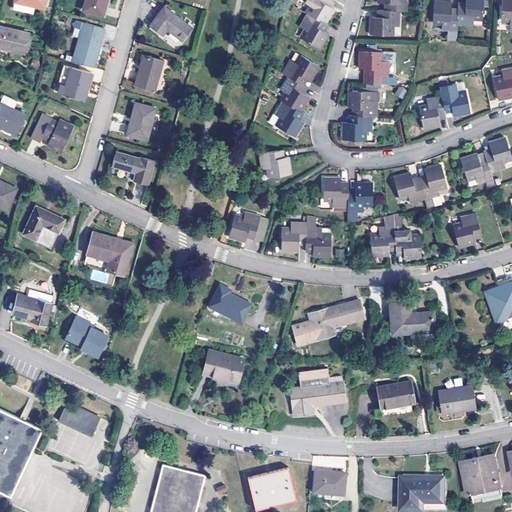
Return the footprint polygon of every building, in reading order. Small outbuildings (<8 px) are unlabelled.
[(86,0),(83,10),(105,16),(108,0),(86,0)] [(335,9),(331,6),(325,3),(326,0),(306,0),(306,2),(311,5),(308,12),(309,12),(325,22),(326,22),(335,9)] [(391,9),(400,10),(408,10),(407,0),(378,0),(379,3),(384,3),(391,3),(391,9)] [(443,29),(458,30),(458,23),(459,14),(452,13),(452,5),(452,0),(434,0),(433,21),(443,21),(443,29)] [(459,6),(459,14),(458,23),(474,24),(474,16),(483,17),(484,0),(466,0),(466,6),(459,6)] [(510,25),(511,25),(511,0),(503,0),(503,17),(510,18),(510,25)] [(182,41),(193,27),(165,6),(159,12),(150,25),(163,35),(168,29),(182,41)] [(400,25),(400,10),(391,9),(384,9),(383,16),(377,16),(371,15),(372,34),(392,34),(392,25),(400,25)] [(325,22),(309,12),(301,27),(307,29),(302,38),(321,48),(330,34),(327,32),(321,28),(325,22)] [(74,57),(96,62),(106,27),(76,19),(74,27),(81,29),(74,57)] [(321,28),(327,32),(330,25),(326,22),(325,22),(321,28)] [(0,47),(25,53),(30,32),(0,25),(0,47)] [(370,76),(389,77),(389,60),(380,59),(381,51),(360,50),(360,68),(364,68),(364,76),(370,76)] [(289,75),(299,81),(302,74),(309,78),(312,80),(321,65),(302,54),(297,61),(291,58),(284,72),(289,75)] [(136,83),(156,89),(164,60),(144,55),(142,64),(137,79),(136,83)] [(67,96),(85,100),(86,97),(93,72),(79,68),(67,65),(62,84),(70,85),(67,96)] [(511,67),(502,69),(503,78),(495,80),(499,99),(511,96),(511,67)] [(299,81),(304,83),(306,85),(309,78),(302,74),(299,81)] [(311,96),(306,93),(300,90),(304,83),(299,81),(289,75),(282,89),(287,92),(282,100),(284,100),(299,110),(302,111),(311,96)] [(443,95),(445,105),(452,104),(453,112),(454,115),(472,112),(468,91),(458,93),(456,85),(449,87),(447,78),(440,80),(443,95)] [(300,90),(306,93),(309,87),(306,85),(304,83),(300,90)] [(468,91),(466,83),(456,85),(458,93),(468,91)] [(60,94),(67,96),(70,85),(62,84),(60,94)] [(399,86),(394,95),(402,99),(407,90),(399,86)] [(361,114),(372,115),(378,115),(379,91),(349,90),(349,108),(352,108),(361,108),(361,114)] [(0,125),(18,135),(27,115),(14,108),(17,101),(4,94),(0,102),(0,125)] [(445,105),(443,95),(427,99),(429,105),(420,106),(424,128),(441,124),(440,120),(438,114),(447,112),(445,105)] [(299,110),(284,100),(276,114),(281,117),(277,125),(296,136),(305,121),(303,119),(296,115),(299,110)] [(128,134),(148,140),(150,134),(155,114),(157,107),(136,101),(131,120),(132,120),(128,134)] [(445,105),(447,112),(447,113),(453,112),(452,104),(445,105)] [(296,115),(303,119),(306,114),(302,111),(299,110),(296,115)] [(48,145),(61,151),(73,125),(60,118),(57,124),(50,121),(52,118),(43,113),(32,137),(40,141),(42,137),(49,141),(48,145)] [(372,131),(372,115),(361,114),(355,114),(355,122),(348,122),(344,122),(344,140),(363,140),(364,131),(372,131)] [(488,141),(490,146),(491,152),(486,154),(488,160),(491,171),(506,166),(504,160),(511,157),(505,136),(488,141)] [(284,148),(277,149),(278,157),(286,156),(284,148)] [(271,177),(293,174),(290,155),(286,156),(278,157),(277,149),(260,152),(263,169),(269,168),(271,177)] [(133,180),(148,184),(155,159),(141,155),(140,157),(116,151),(112,165),(136,172),(133,180)] [(486,180),(488,189),(496,186),(491,171),(488,160),(481,162),(479,156),(478,153),(461,158),(467,179),(476,176),(478,183),(486,180)] [(436,194),(450,190),(442,163),(425,167),(427,173),(428,178),(421,180),(425,197),(427,208),(435,207),(438,206),(436,194)] [(414,182),(412,177),(411,171),(394,175),(399,196),(409,194),(410,201),(425,197),(421,180),(414,182)] [(333,198),(333,206),(349,206),(349,192),(349,189),(342,189),(343,180),(343,177),(324,177),(324,198),(333,198)] [(0,206),(7,210),(17,189),(0,180),(0,206)] [(349,192),(349,206),(349,212),(349,220),(351,220),(358,219),(359,211),(364,211),(364,204),(373,204),(373,182),(355,181),(355,186),(355,192),(349,192)] [(23,233),(51,247),(65,219),(36,205),(23,233)] [(246,241),(247,238),(248,231),(256,232),(257,225),(269,228),(272,217),(245,211),(243,218),(236,216),(230,237),(246,241)] [(404,246),(405,254),(405,258),(422,257),(419,234),(411,235),(410,229),(402,230),(402,212),(394,213),(396,242),(396,247),(404,246)] [(390,254),(390,251),(390,243),(396,242),(394,213),(388,214),(385,215),(386,225),(378,226),(378,234),(370,235),(372,255),(390,254)] [(476,242),(476,239),(473,231),(480,229),(475,213),(461,217),(462,223),(454,226),(459,246),(476,242)] [(314,245),(314,253),(314,256),(331,256),(331,235),(323,235),(322,227),(315,227),(315,219),(307,218),(307,223),(307,239),(307,245),(314,245)] [(299,239),(307,239),(307,223),(291,223),(292,229),(282,229),(282,251),(300,251),(300,245),(299,239)] [(265,243),(269,228),(257,225),(256,232),(248,231),(247,238),(265,243)] [(473,231),(476,239),(483,237),(480,229),(473,231)] [(85,262),(124,274),(133,243),(94,231),(85,262)] [(511,280),(486,290),(496,321),(509,316),(511,322),(511,280)] [(231,289),(220,284),(209,306),(242,323),(252,304),(230,292),(231,289)] [(39,300),(41,293),(30,290),(28,297),(39,300)] [(13,314),(31,318),(31,320),(47,325),(53,304),(55,297),(41,293),(39,300),(28,297),(19,295),(13,314)] [(334,333),(332,327),(365,317),(359,299),(310,313),(313,323),(306,325),(305,323),(294,325),(299,343),(334,333)] [(413,331),(413,334),(435,332),(435,311),(412,312),(411,301),(391,302),(392,333),(413,331)] [(81,348),(97,356),(108,335),(92,327),(93,325),(76,316),(66,336),(82,345),(81,348)] [(203,373),(238,382),(245,358),(209,349),(203,373)] [(313,405),(346,401),(343,376),(330,377),(328,368),(300,370),(302,386),(292,387),(294,414),(314,412),(313,405)] [(382,408),(415,401),(411,380),(378,386),(382,408)] [(439,389),(444,413),(476,407),(472,384),(439,389)] [(56,417),(90,432),(98,415),(64,400),(56,417)] [(0,489),(11,495),(42,428),(0,407),(0,489)] [(470,493),(502,486),(494,455),(462,463),(470,493)] [(195,511),(205,475),(163,465),(150,511),(195,511)] [(256,509),(296,498),(289,467),(249,477),(256,509)] [(314,491),(344,493),(345,472),(315,469),(314,491)] [(423,499),(445,499),(445,476),(403,475),(402,509),(423,509),(423,499)] [(224,484),(216,488),(219,495),(227,491),(224,484)] [(502,486),(470,493),(472,501),(504,495),(502,486)]
